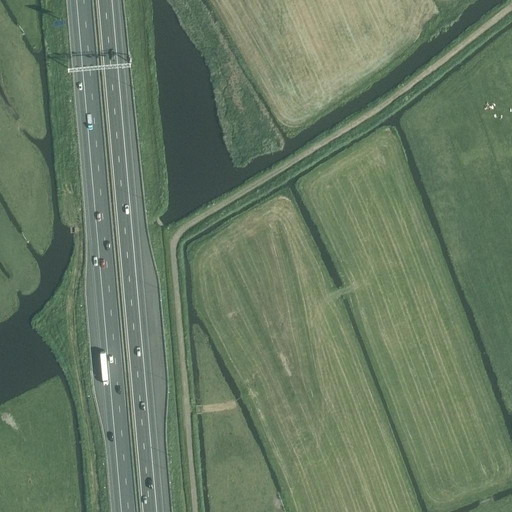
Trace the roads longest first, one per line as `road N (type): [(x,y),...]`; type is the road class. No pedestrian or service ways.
road 1 (motorway): [(153,511),(108,0)]
road 2 (motorway): [(80,0),(124,511)]
